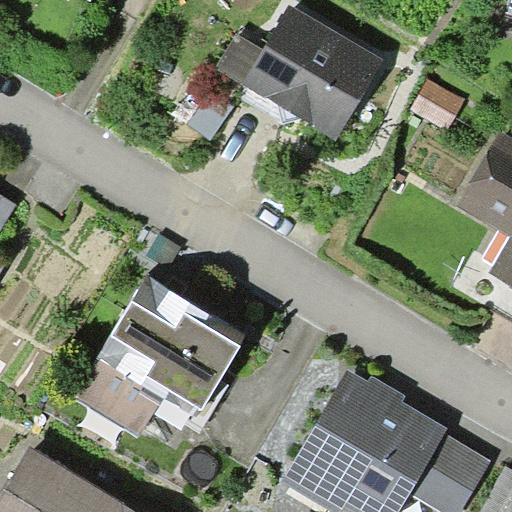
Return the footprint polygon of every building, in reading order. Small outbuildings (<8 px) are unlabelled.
[(384,58),(290,3),(237,94),(283,121),(306,117),(338,136),(384,58)] [(466,98),(430,78),(413,110),(449,130),(466,98)] [(511,135),(502,130),(459,204),(511,235),(490,271),(511,283),(511,135)] [(0,275),(8,262),(0,257),(0,233),(18,204),(0,192),(0,275)] [(148,273),(98,357),(164,397),(197,416),(248,332),(148,273)] [(142,435),(164,397),(98,357),(75,395),(142,435)] [(350,367),(283,481),(337,511),(341,511),(345,506),(355,511),(403,511),(413,496),(448,435),(453,426),(350,367)] [(461,511),(491,460),(448,435),(413,496),(441,511),(461,511)] [(141,511),(31,446),(0,498),(0,511),(141,511)] [(511,511),(511,467),(506,464),(479,511),(511,511)]
